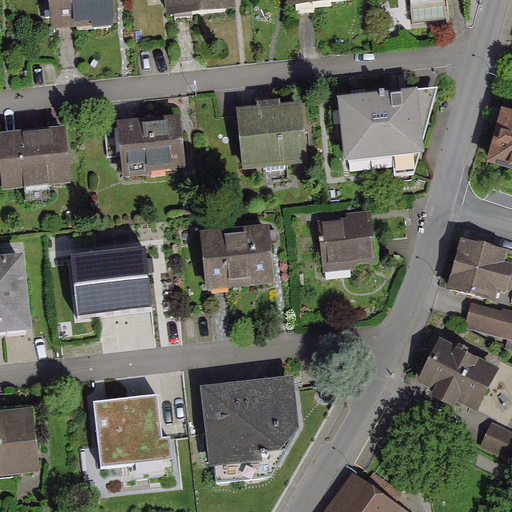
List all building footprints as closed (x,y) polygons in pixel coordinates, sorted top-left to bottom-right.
[(116,0),(48,0),(51,31),(118,26),(116,0)] [(232,0),(166,0),(168,20),(234,13),(232,0)] [(358,0),(291,0),(293,12),(359,7),(358,0)] [(439,94),(345,104),(351,168),(428,160),(424,116),(434,115),(439,94)] [(261,112),(241,114),(248,176),(313,169),(306,108),(284,110),(283,105),(261,107),(261,112)] [(511,113),(504,111),(491,158),(511,163),(511,113)] [(179,119),(116,124),(121,181),(187,176),(185,146),(182,146),(179,119)] [(61,130),(0,136),(0,192),(67,185),(61,130)] [(352,225),(322,228),(327,272),(380,267),(375,216),(351,218),(352,225)] [(272,232),(205,239),(211,295),(278,288),(272,232)] [(458,237),(442,291),(474,300),(495,306),(500,289),(506,291),(511,268),(511,264),(502,262),(506,251),(458,237)] [(146,249),(70,259),(78,321),(154,312),(146,249)] [(19,258),(0,260),(0,335),(27,332),(19,258)] [(511,310),(495,306),(474,300),(466,326),(511,339),(511,310)] [(496,372),(436,342),(417,380),(434,389),(431,395),(451,405),(455,397),(503,421),(511,402),(511,371),(500,366),(496,372)] [(212,463),(256,459),(292,428),(288,387),(206,395),(212,463)] [(160,398),(94,405),(100,453),(144,447),(144,442),(165,439),(160,398)] [(0,479),(39,476),(33,414),(0,417),(0,479)] [(511,437),(492,427),(481,448),(511,463),(511,437)] [(406,511),(395,504),(403,492),(373,472),(366,483),(353,475),(327,511),(406,511)]
